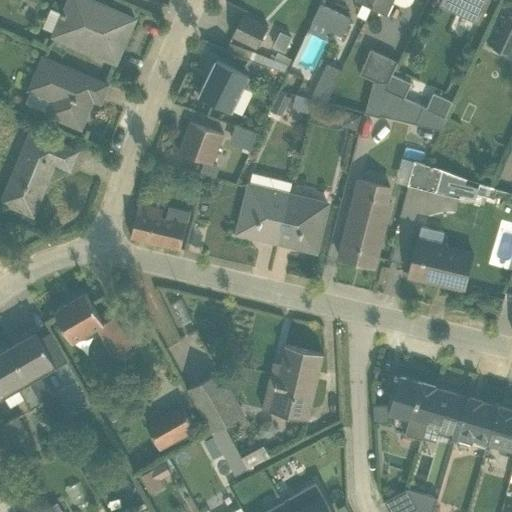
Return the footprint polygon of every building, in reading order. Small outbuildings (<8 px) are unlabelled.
[(104,0),(66,0),(48,41),(111,69),(136,14),(104,0)] [(313,0),(305,13),(330,30),(341,14),(320,0),(313,0)] [(371,0),(368,6),(384,14),(391,0),(371,0)] [(443,0),(442,3),(477,19),(485,0),(443,0)] [(497,49),(511,19),(511,16),(498,9),(481,40),(497,49)] [(239,15),(230,37),(259,49),(268,27),(239,15)] [(272,58),(278,42),(264,37),(258,52),(272,58)] [(381,69),(387,54),(362,43),(338,100),(356,108),(349,124),(416,152),(435,107),(392,90),(398,76),(381,69)] [(217,49),(195,96),(232,113),(254,67),(217,49)] [(79,133),(92,100),(102,102),(108,80),(101,78),(38,52),(15,108),(79,133)] [(210,163),(221,135),(189,122),(178,151),(210,163)] [(78,151),(59,143),(60,142),(50,139),(45,136),(44,137),(20,128),(0,181),(0,206),(32,218),(51,165),(68,172),(78,151)] [(248,173),(234,235),(278,245),(290,195),(292,183),(248,173)] [(359,176),(338,257),(382,268),(403,187),(359,176)] [(320,255),(331,205),(290,195),(278,245),(320,255)] [(137,199),(129,233),(181,244),(188,210),(137,199)] [(419,224),(406,275),(465,290),(475,251),(441,243),(444,230),(419,224)] [(53,311),(73,346),(98,332),(113,358),(132,347),(114,317),(103,324),(85,293),(53,311)] [(55,368),(35,333),(10,347),(42,404),(53,398),(41,376),(55,368)] [(0,351),(0,391),(3,397),(18,388),(30,410),(42,404),(10,347),(0,351)] [(265,410),(313,419),(325,356),(285,348),(282,363),(275,362),(265,410)] [(220,361),(184,384),(212,429),(249,407),(220,361)] [(67,375),(54,381),(65,404),(78,398),(67,375)] [(427,427),(438,387),(403,377),(393,410),(397,430),(424,438),(427,427)] [(455,441),(468,396),(438,387),(427,427),(438,430),(436,436),(455,441)] [(135,416),(150,444),(187,424),(172,396),(135,416)] [(489,444),(500,405),(468,396),(455,441),(471,446),(473,440),(489,444)] [(511,457),(511,408),(500,405),(489,444),(502,448),(500,454),(511,457)] [(0,427),(12,450),(28,442),(10,408),(0,412),(0,427)] [(281,505),(284,511),(330,511),(315,485),(281,505)] [(385,502),(390,511),(410,511),(416,509),(406,491),(385,502)] [(416,509),(410,511),(433,511),(437,498),(406,491),(416,509)] [(209,511),(237,511),(232,500),(209,511)] [(75,511),(96,511),(92,503),(75,511)]
